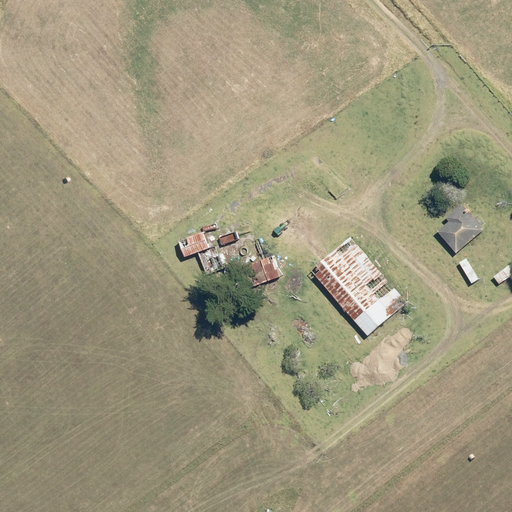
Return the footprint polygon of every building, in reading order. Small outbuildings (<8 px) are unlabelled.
[(440,230),(459,253),(488,229),(467,202),(449,217),(452,220),(440,230)] [(207,231),(182,240),(188,257),(201,252),(208,275),(231,267),(228,259),(225,260),(222,253),(216,255),(207,231)] [(314,270),(370,336),(411,302),(355,236),(314,270)] [(511,251),(511,264),(495,276),(501,284),(511,276),(511,250),(511,251)] [(284,274),(276,254),(251,265),(259,284),(284,274)] [(469,257),(461,262),(474,283),(482,278),(469,257)]
